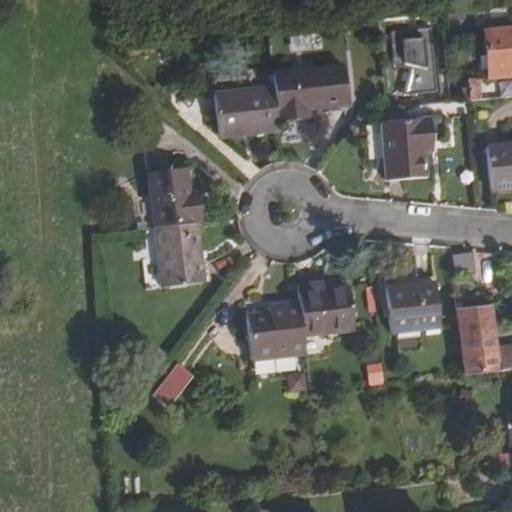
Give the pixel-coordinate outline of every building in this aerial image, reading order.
[(511,30),(479,34),(485,84),(504,81),(504,74),(511,73),(511,30)] [(401,96),(426,95),(431,77),(425,75),(430,59),(424,57),(429,42),(428,32),(390,34),(392,68),(406,71),(401,96)] [(351,66),(269,76),(272,90),(276,126),(308,121),(307,113),(355,106),(351,66)] [(394,97),(401,96),(406,71),(392,68),(394,97)] [(468,78),(468,101),(482,101),(482,78),(468,78)] [(217,141),(277,132),(276,126),(272,90),(211,98),(217,141)] [(365,165),(379,163),(382,184),(421,179),(418,154),(429,152),(425,121),(375,127),(361,128),(365,165)] [(511,143),(482,147),(487,191),(511,188),(511,143)] [(146,169),(154,233),(196,228),(203,227),(199,196),(189,197),(185,164),(146,169)] [(196,228),(154,233),(161,293),(204,288),(196,228)] [(469,254),(451,256),(453,274),(471,272),(469,254)] [(436,283),(386,290),(391,333),(442,326),(436,283)] [(333,286),(296,291),(297,298),(333,292),(333,286)] [(333,292),(297,298),(298,309),(302,341),(354,334),(349,290),(333,292)] [(489,308),(455,311),(465,378),(499,374),(495,349),(489,308)] [(251,368),(305,361),(302,341),(298,309),(267,313),(268,319),(246,321),(251,368)] [(511,346),(495,349),(499,374),(511,372),(511,346)] [(152,396),(169,408),(193,375),(175,363),(152,396)] [(368,385),(384,384),(382,363),(366,364),(368,385)] [(511,454),(497,456),(497,458),(497,459),(510,457),(510,463),(511,462),(511,454)] [(497,459),(498,471),(511,468),(511,462),(510,463),(510,457),(497,459)] [(489,458),(491,471),(498,471),(497,459),(497,458),(489,458)]
